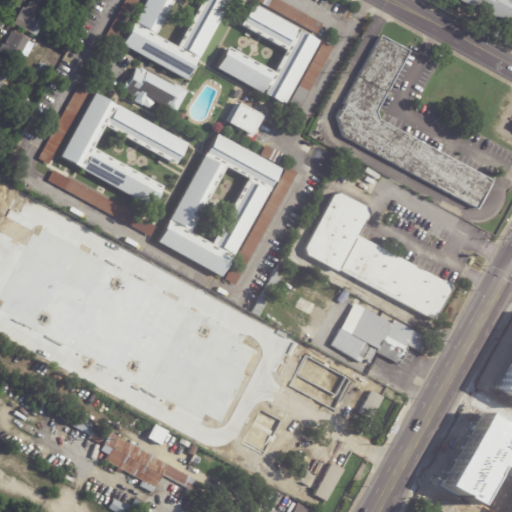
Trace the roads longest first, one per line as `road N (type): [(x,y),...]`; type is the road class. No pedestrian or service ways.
road 1 (primary): [(511,264),(374,511)]
road 2 (tertiary): [(511,66),(387,0)]
